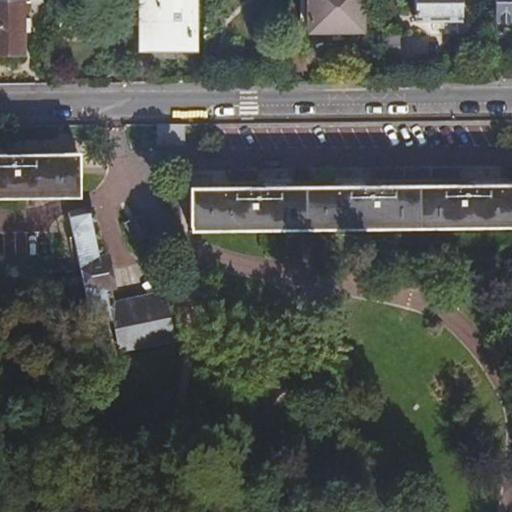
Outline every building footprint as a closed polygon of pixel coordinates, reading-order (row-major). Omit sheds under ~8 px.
[(88,0),(57,0),(58,25),(89,25),(88,0)] [(141,0),(141,53),(168,54),(198,54),(198,0),(141,0)] [(354,0),(301,0),(302,32),(355,32),(354,0)] [(455,0),(407,0),(407,21),(455,21),(455,0)] [(511,0),(487,0),(488,23),(511,23),(511,0)] [(25,1),(0,1),(0,52),(26,52),(25,1)] [(389,30),(373,30),(374,74),(390,74),(389,30)] [(63,161),(39,161),(34,161),(33,156),(0,156),(0,198),(33,198),(33,193),(62,193),(63,161)] [(43,156),(39,161),(63,161),(62,193),(33,193),(33,198),(69,198),(69,156),(43,156)] [(181,232),(511,227),(511,186),(181,191),(181,232)] [(84,355),(89,374),(106,370),(103,354),(107,353),(100,321),(108,320),(104,302),(101,285),(107,284),(103,267),(97,269),(85,207),(63,212),(63,245),(63,277),(84,355)] [(151,293),(104,302),(108,320),(154,310),(151,293)] [(154,310),(108,320),(114,351),(161,342),(154,310)]
